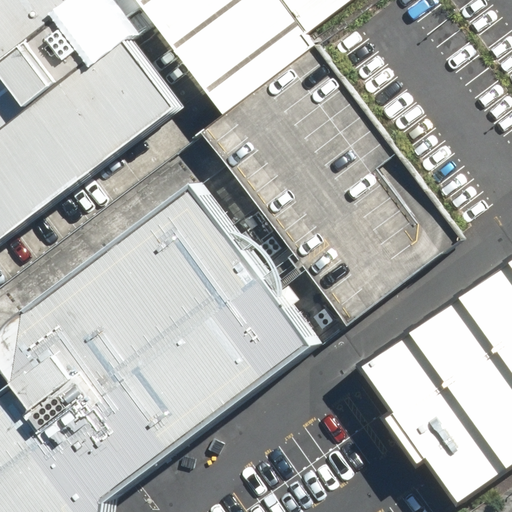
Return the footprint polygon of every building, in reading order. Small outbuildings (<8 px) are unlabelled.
[(0,0),(0,249),(186,110),(102,0),(0,0)] [(142,0),(228,114),(320,45),(309,31),(350,0),(142,0)] [(467,240),(320,45),(228,114),(206,130),(352,325),(467,240)] [(115,511),(117,503),(322,345),(201,184),(33,316),(17,326),(11,339),(8,350),(9,361),(12,371),(22,384),(0,400),(0,511),(115,511)] [(463,503),(511,468),(511,262),(367,366),(391,399),(388,425),(416,462),(438,465),(463,503)]
